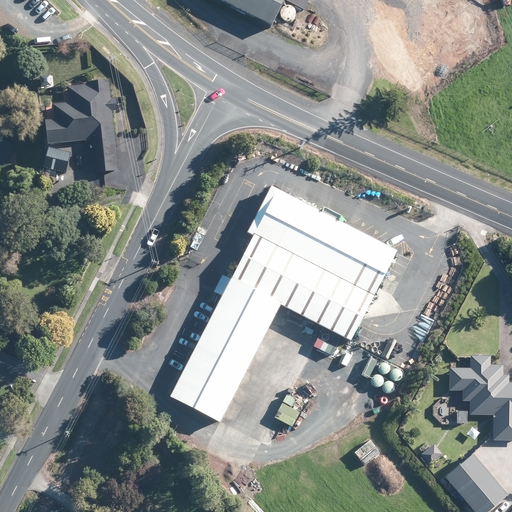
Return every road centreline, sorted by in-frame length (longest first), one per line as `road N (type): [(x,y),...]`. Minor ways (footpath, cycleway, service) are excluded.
road 1 (unclassified): [(5,511),(171,189)]
road 2 (secondary): [(511,215),(223,87)]
road 3 (unclassified): [(171,189),(167,103),(120,10)]
road 4 (secondary): [(223,87),(120,10)]
